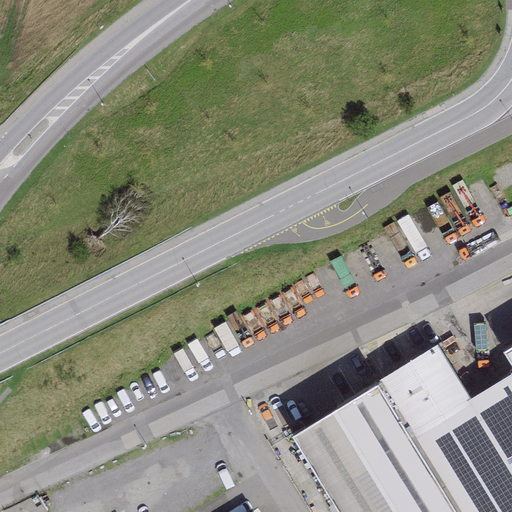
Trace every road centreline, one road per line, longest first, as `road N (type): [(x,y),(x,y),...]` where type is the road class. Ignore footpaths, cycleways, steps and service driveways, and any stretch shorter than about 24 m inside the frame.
road 1 (unclassified): [(0,354),(476,110),(511,78)]
road 2 (unclassified): [(511,248),(5,511)]
road 3 (unclassified): [(0,173),(93,76),(190,0)]
